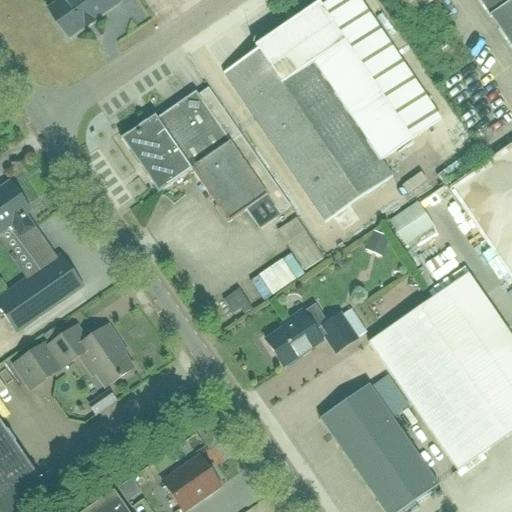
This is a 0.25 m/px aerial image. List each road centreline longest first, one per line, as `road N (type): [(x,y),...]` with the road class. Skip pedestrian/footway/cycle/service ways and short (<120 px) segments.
road 1 (tertiary): [(309,511),(39,130)]
road 2 (unclassified): [(39,130),(233,0)]
